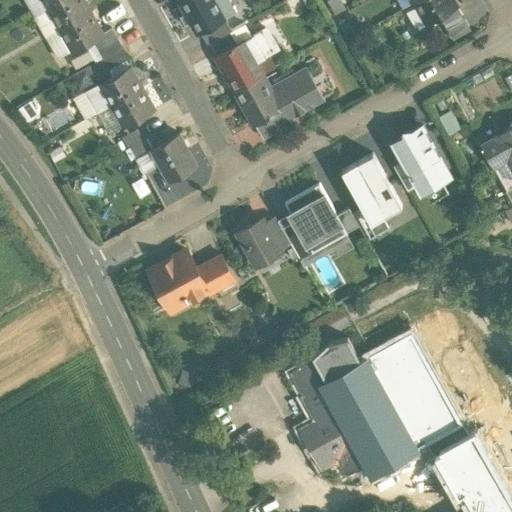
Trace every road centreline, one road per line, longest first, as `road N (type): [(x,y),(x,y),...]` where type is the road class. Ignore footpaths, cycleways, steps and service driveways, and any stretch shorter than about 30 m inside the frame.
road 1 (residential): [(241,186),(511,36)]
road 2 (secondary): [(199,511),(82,268)]
road 3 (residential): [(241,186),(141,0)]
road 4 (residential): [(82,268),(241,186)]
road 5 (secondary): [(82,268),(30,171),(0,136)]
